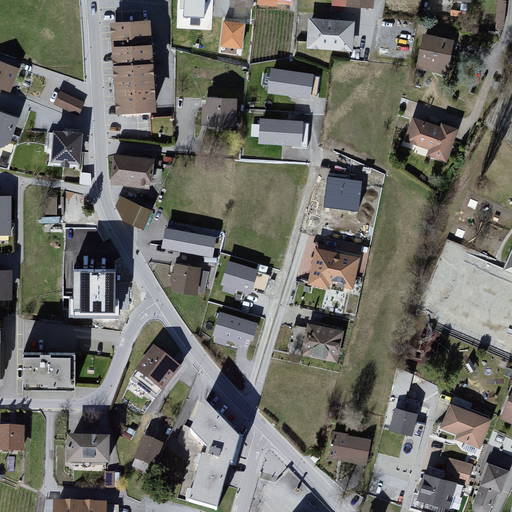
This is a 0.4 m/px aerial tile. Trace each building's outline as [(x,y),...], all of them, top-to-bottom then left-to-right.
[(352,20),(313,18),(311,44),(351,46),(352,20)] [(145,19),(109,23),(113,59),(149,55),(145,19)] [(245,21),(223,19),(221,41),(243,43),(245,21)] [(446,72),(450,42),(417,38),(413,68),(446,72)] [(149,55),(113,59),(118,106),(154,102),(149,55)] [(0,84),(12,89),(20,69),(13,67),(0,61),(0,84)] [(312,74),(274,68),(271,89),(309,95),(312,74)] [(59,91),(54,102),(77,113),(82,102),(59,91)] [(231,102),(202,101),(201,126),(230,127),(231,102)] [(16,115),(0,110),(0,145),(7,148),(16,115)] [(456,127),(414,114),(406,138),(448,151),(456,127)] [(261,118),(260,144),(309,145),(310,119),(261,118)] [(53,158),(79,160),(81,134),(55,132),(53,158)] [(148,163),(114,159),(112,185),(146,188),(148,163)] [(162,168),(153,168),(152,178),(161,179),(162,168)] [(90,173),(81,172),(80,181),(89,182),(90,173)] [(356,183),(323,179),(320,208),(352,212),(356,183)] [(0,229),(10,230),(9,194),(0,194),(0,229)] [(62,194),(42,195),(42,213),(62,213),(62,194)] [(147,207),(124,196),(119,206),(126,220),(138,226),(147,207)] [(100,222),(71,219),(68,241),(97,245),(100,222)] [(175,229),(156,227),(153,251),(171,254),(175,229)] [(511,234),(498,272),(511,277),(511,234)] [(354,259),(312,251),(306,282),(348,290),(354,259)] [(257,267),(229,259),(223,282),(251,290),(257,267)] [(196,266),(173,264),(171,289),(194,291),(196,266)] [(0,268),(0,292),(9,293),(9,268),(0,268)] [(141,294),(118,275),(92,307),(120,330),(134,314),(128,309),(141,294)] [(257,321),(220,310),(213,334),(250,345),(257,321)] [(335,332),(302,327),(298,354),(330,359),(335,332)] [(179,367),(155,348),(138,371),(161,389),(179,367)] [(71,380),(71,353),(23,353),(23,380),(71,380)] [(511,391),(509,390),(498,420),(511,424),(511,391)] [(234,467),(240,440),(196,399),(180,437),(197,456),(185,504),(214,511),(216,511),(227,466),(234,467)] [(489,418),(449,404),(441,427),(459,433),(457,439),(479,447),(489,418)] [(414,411),(396,408),(392,429),(411,433),(414,411)] [(22,426),(0,426),(0,449),(22,450),(22,426)] [(369,438),(334,433),(330,457),(365,463),(369,438)] [(109,437),(68,437),(68,462),(109,462),(109,437)] [(160,445),(141,439),(134,461),(153,467),(160,445)] [(449,459),(445,475),(464,480),(468,464),(449,459)] [(491,511),(504,472),(483,465),(470,500),(469,509),(470,511),(491,511)] [(420,497),(450,504),(455,479),(425,472),(420,497)] [(49,511),(76,511),(77,504),(63,504),(50,503),(49,511)] [(109,503),(108,511),(118,511),(118,503),(109,503)]
